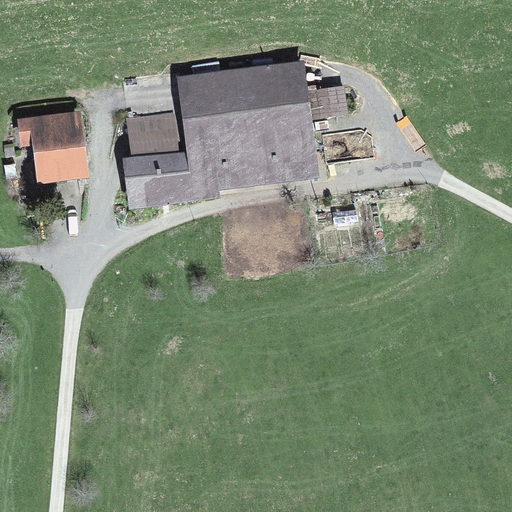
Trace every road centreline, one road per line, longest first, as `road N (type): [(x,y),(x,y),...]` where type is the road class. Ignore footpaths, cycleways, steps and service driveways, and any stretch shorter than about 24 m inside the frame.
road 1 (track): [(0,255),(64,255),(225,207),(409,184),(463,187),(511,217)]
road 2 (track): [(88,250),(55,511)]
